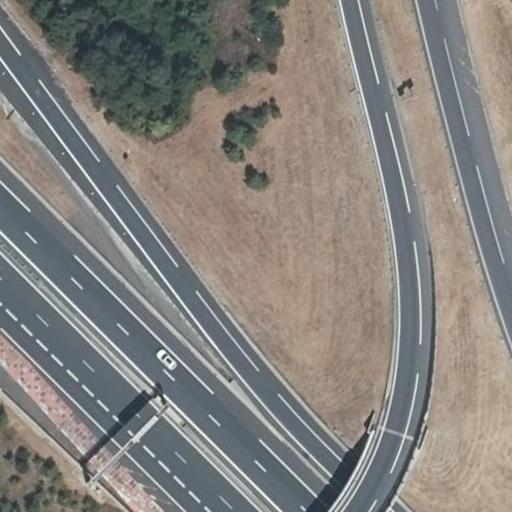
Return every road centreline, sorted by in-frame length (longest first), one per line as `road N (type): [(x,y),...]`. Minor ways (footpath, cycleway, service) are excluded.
road 1 (motorway): [(379,511),(294,429),(0,41)]
road 2 (motorway): [(360,511),(397,433),(413,343),(403,214),(350,0)]
road 3 (motorway): [(309,511),(0,204)]
road 4 (motorway): [(511,315),(425,0)]
road 5 (motorway): [(0,287),(224,511)]
